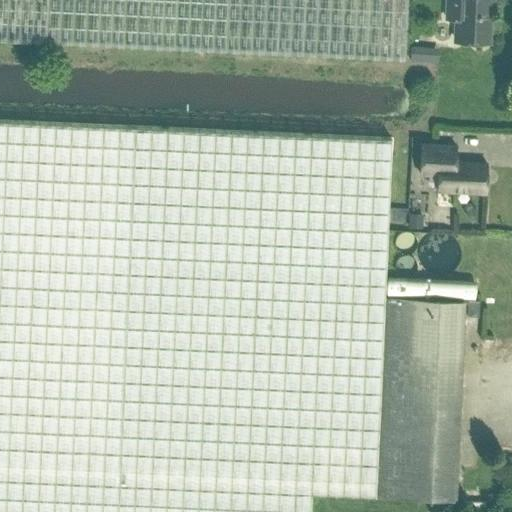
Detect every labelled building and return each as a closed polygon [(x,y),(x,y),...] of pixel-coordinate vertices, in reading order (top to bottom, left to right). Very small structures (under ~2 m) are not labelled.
[(0,0),(0,39),(405,59),(407,0),(0,0)] [(493,15),(493,0),(446,0),(445,17),(455,18),(455,37),(459,37),(458,42),(472,42),(472,38),(489,39),(490,15),(493,15)] [(411,47),(410,60),(422,61),(423,47),(411,47)] [(375,495),(384,296),(391,138),(0,119),(0,511),(309,511),(311,492),(375,495)] [(485,192),(486,162),(455,161),(455,145),(421,143),(420,173),(437,174),(437,190),(485,192)] [(464,299),(384,296),(375,495),(454,498),(464,299)] [(477,300),(467,299),(467,316),(478,316),(478,300),(477,300)]
